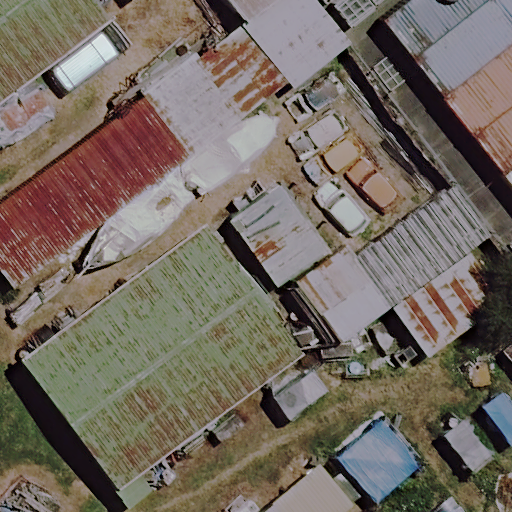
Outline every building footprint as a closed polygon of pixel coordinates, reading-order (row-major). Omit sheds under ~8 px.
[(0,0),(0,101),(103,24),(84,0),(0,0)] [(283,0),(243,28),(281,84),(335,46),(303,0),(283,0)] [(274,145),(203,48),(0,198),(0,281),(7,291),(57,253),(83,287),(274,145)] [(510,294),(443,195),(296,294),(332,348),(389,309),(420,354),(510,294)] [(302,350),(206,226),(27,363),(123,487),(302,350)] [(340,511),(345,508),(311,466),(253,511),(340,511)]
